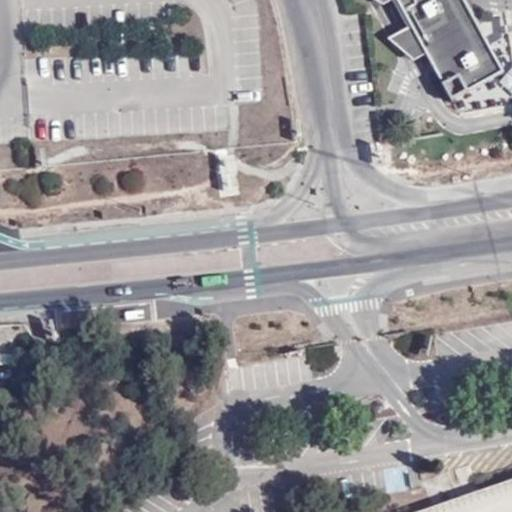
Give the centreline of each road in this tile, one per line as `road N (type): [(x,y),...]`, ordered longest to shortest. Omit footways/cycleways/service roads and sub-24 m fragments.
road 1 (secondary): [(0,298),(246,275),(511,235)]
road 2 (secondary): [(511,199),(0,259)]
